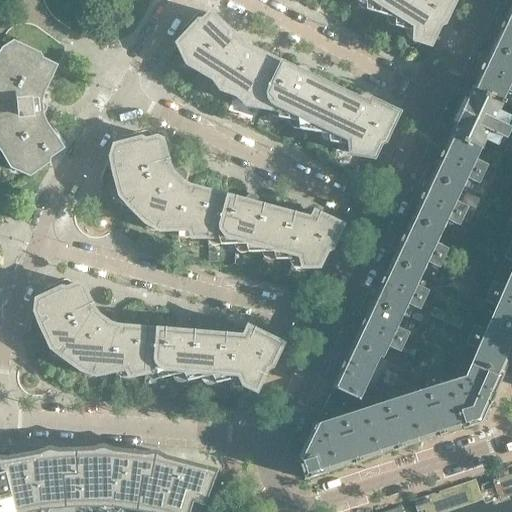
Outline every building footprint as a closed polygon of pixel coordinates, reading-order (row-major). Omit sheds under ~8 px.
[(373,12),(380,0),(358,0),(366,2),(366,9),(366,10),(373,12)] [(444,24),(455,0),(380,0),(373,12),(387,17),(387,16),(395,19),(395,26),(395,27),(406,30),(415,33),(415,39),(414,41),(430,46),(440,25),(444,24)] [(492,47),(492,48),(511,57),(511,5),(511,6),(511,7),(504,22),(503,24),(500,30),(500,29),(499,31),(500,31),(492,47)] [(249,105),(271,58),(245,46),(244,50),(238,47),(221,31),(225,27),(210,13),(203,21),(198,21),(177,44),(181,52),(182,52),(189,57),(188,63),(187,64),(213,79),(222,82),(221,89),(221,90),(237,96),(246,97),(247,104),(247,105),(249,105)] [(43,106),(42,105),(40,105),(39,104),(31,105),(31,101),(34,101),(43,82),(47,84),(46,84),(48,85),(55,68),(42,62),(39,57),(14,45),(4,51),(4,54),(5,63),(0,64),(0,147),(5,154),(7,156),(8,155),(16,160),(14,167),(13,167),(13,168),(30,175),(48,163),(49,158),(62,149),(60,146),(65,143),(52,124),(51,124),(49,123),(48,123),(47,124),(44,126),(51,135),(48,137),(36,120),(32,121),(32,117),(41,116),(41,115),(42,115),(43,115),(45,114),(45,113),(46,112),(46,111),(46,109),(46,108),(45,107),(44,106),(43,106)] [(480,73),(473,89),(501,102),(511,107),(511,104),(511,57),(492,48),(491,48),(492,49),(484,64),(483,66),(481,72),(480,71),(480,73)] [(312,132),(333,88),(307,75),(308,71),(304,65),(303,66),(299,67),(297,71),(271,58),(249,105),(269,109),(277,110),(278,117),(278,118),(290,120),(298,122),(299,128),(299,129),(312,132)] [(385,142),(398,113),(370,100),(369,97),(369,95),(362,96),(359,100),(333,88),(312,132),(320,133),(329,135),(330,141),(330,143),(341,145),(341,144),(350,146),(351,153),(351,154),(374,158),(380,144),(385,142)] [(495,143),(507,118),(496,113),(501,102),(473,89),(472,89),(472,90),(468,98),(467,99),(468,99),(464,107),(463,108),(464,108),(460,116),(459,116),(459,117),(459,118),(456,125),(455,125),(455,126),(452,134),(451,134),(451,135),(480,149),(485,138),(495,143)] [(432,176),(431,176),(460,190),(471,195),(476,184),(485,165),(474,160),(480,149),(451,135),(444,151),(443,151),(442,152),(443,153),(440,158),(439,160),(432,176)] [(163,167),(160,156),(164,155),(166,155),(162,140),(157,138),(146,141),(141,139),(115,146),(111,157),(113,159),(119,166),(115,172),(114,172),(115,179),(163,167)] [(184,229),(194,193),(180,189),(177,192),(174,189),(177,186),(185,178),(185,174),(185,172),(178,170),(177,170),(169,178),(166,181),(163,178),(166,175),(163,167),(115,179),(120,195),(123,196),(132,199),(131,206),(130,207),(146,223),(148,223),(148,222),(158,222),(159,229),(159,230),(181,230),(181,229),(184,229)] [(466,206),(455,201),(460,190),(431,176),(431,177),(424,193),(423,194),(423,195),(420,200),(419,202),(420,202),(412,218),(412,217),(412,218),(441,232),(446,221),(457,226),(466,206)] [(212,237),(223,196),(201,190),(200,191),(201,191),(200,195),(194,193),(184,229),(190,229),(192,236),(212,237)] [(268,252),(279,211),(257,205),(258,201),(252,195),(251,196),(247,198),(246,202),(223,196),(212,237),(219,237),(220,244),(220,245),(221,245),(248,244),(248,251),(248,253),(265,252),(268,252)] [(331,249),(342,226),(315,213),(314,214),(310,212),(310,211),(302,213),(301,217),(279,211),(268,252),(274,252),(276,259),(275,259),(275,260),(292,259),(301,259),(303,266),(303,267),(319,267),(327,251),(331,249)] [(446,248),(436,243),(441,232),(412,218),(411,219),(412,219),(404,235),(403,236),(404,236),(401,242),(400,244),(393,260),(393,259),(392,260),(421,274),(426,263),(437,268),(446,248)] [(427,290),(416,285),(421,274),(392,260),(392,261),(385,277),(384,277),(372,303),(401,316),(406,305),(417,310),(427,290)] [(511,276),(506,287),(495,282),(486,304),(497,308),(492,319),(511,328),(511,276)] [(88,311),(84,301),(87,300),(89,299),(82,286),(77,284),(67,289),(62,288),(37,300),(35,312),(38,314),(38,313),(45,318),(42,326),(41,326),(44,332),(88,311)] [(407,332),(396,327),(401,316),(372,303),(360,328),(361,328),(353,344),(352,345),(381,359),(386,348),(397,353),(407,332)] [(120,370),(123,332),(109,331),(107,334),(103,332),(106,328),(112,319),(112,318),(111,314),(111,313),(103,312),(96,322),(94,325),(90,323),(93,320),(88,311),(44,332),(51,348),(54,348),(63,349),(64,356),(63,357),(81,370),(84,369),(93,367),(96,374),(96,375),(118,370),(120,370)] [(511,328),(492,319),(487,330),(476,326),(467,347),(478,351),(473,362),(503,375),(503,374),(510,358),(510,359),(511,357),(510,357),(511,353),(511,328)] [(207,377),(210,334),(187,332),(188,329),(187,328),(181,324),(180,325),(177,327),(176,328),(176,331),(153,329),(149,372),(156,371),(159,377),(159,379),(175,375),(184,373),(187,380),(187,381),(204,378),(204,377),(207,377)] [(149,372),(153,329),(129,328),(129,329),(130,329),(129,333),(123,332),(120,370),(127,368),(130,375),(130,376),(147,373),(149,372)] [(272,367),(283,344),(248,328),(246,332),(242,330),(241,329),(234,332),(233,332),(233,336),(210,334),(207,377),(213,375),(216,382),(216,383),(241,377),(244,384),(244,385),(257,391),(267,369),(272,367)] [(361,401),(381,359),(352,345),(345,361),(344,363),(341,369),(340,370),(341,370),(333,386),(332,388),(361,401)] [(491,401),(494,395),(495,393),(502,376),(503,375),(473,362),(467,376),(448,382),(463,428),(464,428),(480,423),(482,422),(483,421),(482,421),(491,402),(492,401),(491,401)] [(463,428),(448,382),(406,396),(421,442),(422,442),(422,441),(437,436),(437,437),(439,436),(445,434),(447,434),(446,433),(462,428),(462,429),(463,428)] [(421,442),(406,396),(364,409),(379,455),(380,455),(395,450),(397,450),(397,449),(403,447),(403,448),(405,447),(420,442),(421,442)] [(379,455),(364,409),(322,423),(337,469),(338,469),(338,468),(353,463),(353,464),(355,463),(361,461),(363,461),(363,460),(378,455),(378,456),(379,455)] [(337,469),(322,423),(315,425),(314,425),(314,427),(303,450),(300,456),(299,459),(298,459),(299,461),(299,460),(301,466),(305,478),(305,479),(307,479),(306,478),(323,473),(323,474),(325,473),(336,469),(337,469)] [(0,511),(32,511),(49,509),(49,510),(67,508),(87,507),(87,508),(104,508),(104,507),(121,508),(121,509),(140,511),(190,511),(194,501),(205,506),(218,471),(164,456),(158,452),(157,452),(156,452),(155,452),(147,453),(112,449),(105,446),(104,446),(103,446),(101,446),(94,449),(58,450),(51,448),(50,448),(49,448),(48,448),(40,452),(8,458),(9,459),(8,459),(0,459),(0,511)] [(511,479),(493,485),(500,505),(511,500),(511,479)] [(414,510),(414,511),(466,511),(486,506),(480,488),(414,510)]
